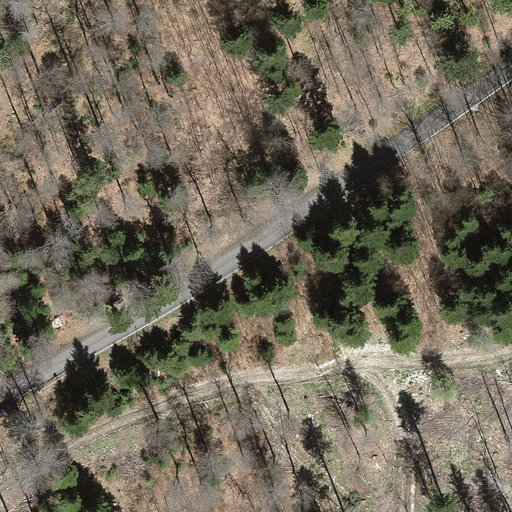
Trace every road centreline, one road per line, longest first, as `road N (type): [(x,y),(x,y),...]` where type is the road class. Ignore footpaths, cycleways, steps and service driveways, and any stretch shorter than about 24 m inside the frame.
road 1 (tertiary): [(511,67),(333,195),(0,393)]
road 2 (track): [(511,328),(129,433),(0,494)]
